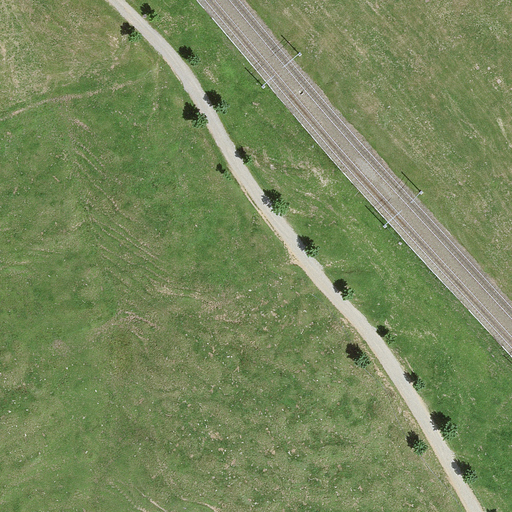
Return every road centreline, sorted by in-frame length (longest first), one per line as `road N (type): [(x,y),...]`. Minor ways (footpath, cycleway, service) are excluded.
road 1 (track): [(476,511),(352,313),(249,188),(176,61),(116,0)]
road 2 (track): [(397,0),(489,197),(511,225)]
